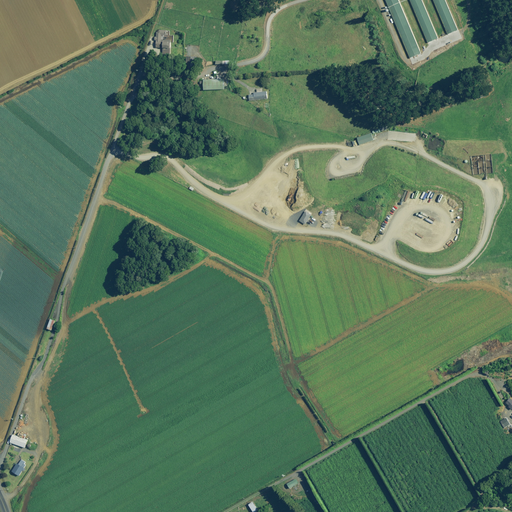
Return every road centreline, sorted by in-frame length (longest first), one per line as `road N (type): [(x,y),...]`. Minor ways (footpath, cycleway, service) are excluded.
road 1 (unclassified): [(154,29),(44,356),(0,461)]
road 2 (unknown): [(227,511),(474,374)]
road 3 (unknown): [(133,91),(256,60),(274,13),(305,0)]
road 4 (unknown): [(32,381),(38,459),(4,506)]
